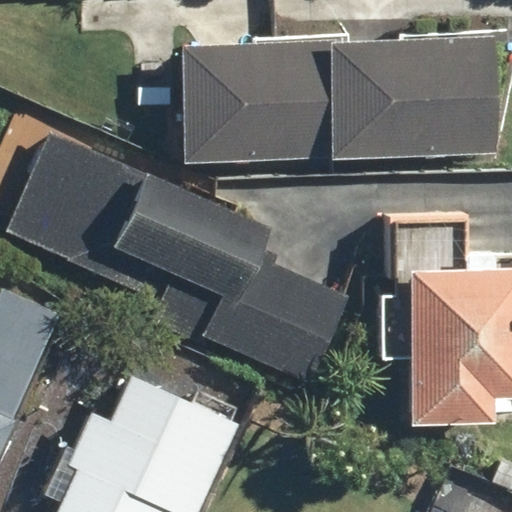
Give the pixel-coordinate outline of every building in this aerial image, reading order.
[(153,52),(158,169),(305,164),(305,166),(479,159),(474,43),(316,49),(316,46),(153,52)] [(249,235),(32,138),(28,148),(1,136),(0,139),(0,243),(142,307),(135,322),(190,346),(193,339),(299,387),(338,301),(260,266),(263,259),(243,250),(249,235)] [(507,273),(382,278),(388,432),(476,429),(475,404),(511,402),(507,273)] [(0,424),(0,423),(0,417),(41,320),(0,302),(0,424)] [(53,474),(36,511),(187,511),(224,428),(221,427),(228,411),(187,393),(178,413),(107,383),(87,427),(68,419),(46,471),(53,474)]
